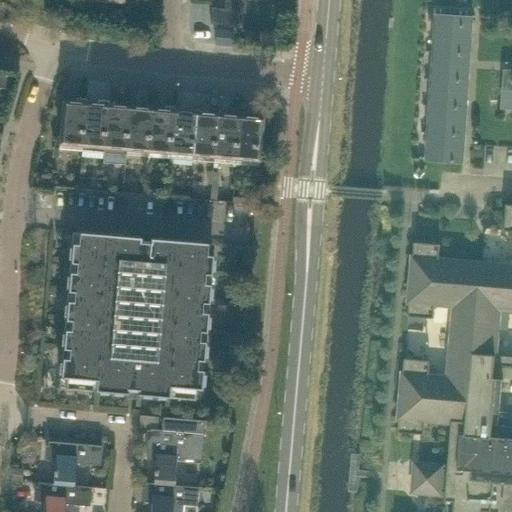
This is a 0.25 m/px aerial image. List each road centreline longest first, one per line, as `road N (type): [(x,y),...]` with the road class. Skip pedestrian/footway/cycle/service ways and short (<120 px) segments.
road 1 (residential): [(10,356),(21,174),(52,48)]
road 2 (unclassified): [(284,511),(308,226)]
road 3 (residential): [(7,416),(126,425),(117,511)]
road 4 (residential): [(321,78),(171,66)]
road 5 (residential): [(171,66),(52,48)]
